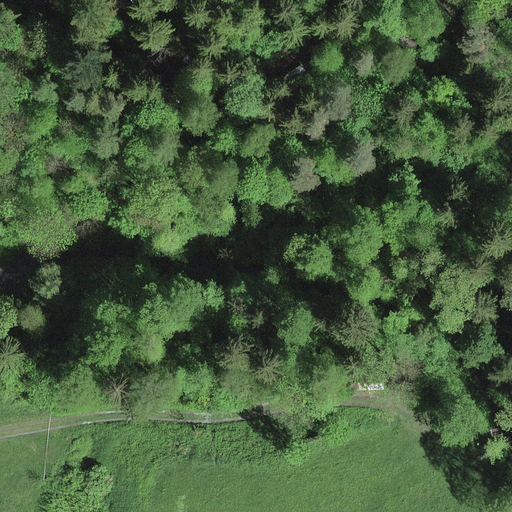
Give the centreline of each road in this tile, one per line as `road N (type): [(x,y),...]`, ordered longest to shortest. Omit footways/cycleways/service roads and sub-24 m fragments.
road 1 (track): [(511,429),(451,438),(382,403),(341,399),(214,417),(124,414),(0,433)]
road 2 (track): [(450,0),(443,25),(421,38),(309,53),(226,99),(213,99),(144,52),(120,0)]
